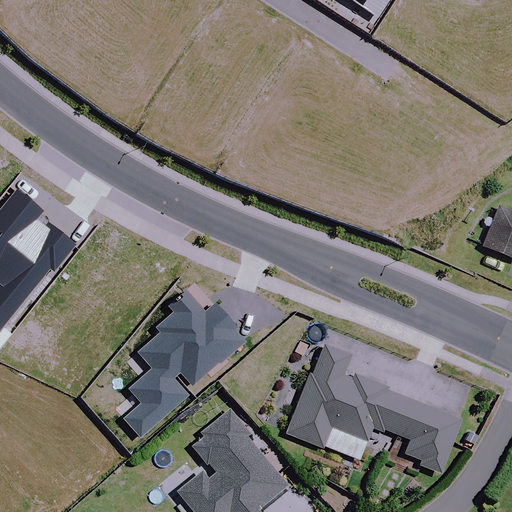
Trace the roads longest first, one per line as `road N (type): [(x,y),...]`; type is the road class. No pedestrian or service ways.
road 1 (tertiary): [(493,331),(214,217),(88,148),(0,82)]
road 2 (residential): [(440,511),(476,474),(511,407)]
road 3 (residential): [(286,0),(387,65)]
